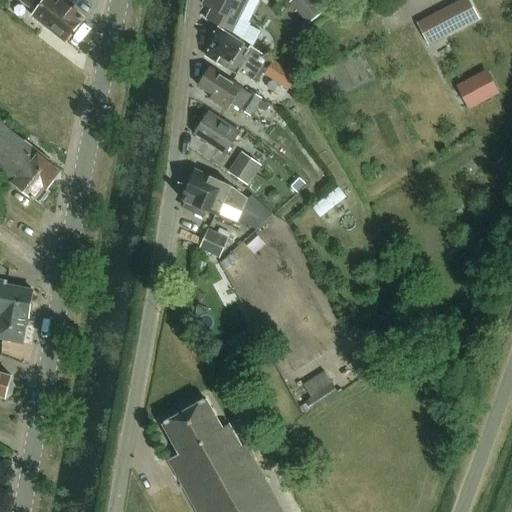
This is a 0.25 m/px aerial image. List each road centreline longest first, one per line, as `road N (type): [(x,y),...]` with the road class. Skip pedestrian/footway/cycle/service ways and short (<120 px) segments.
road 1 (tertiary): [(21,511),(121,0)]
road 2 (unclassified): [(116,511),(196,0)]
road 3 (unclassified): [(461,511),(511,373)]
